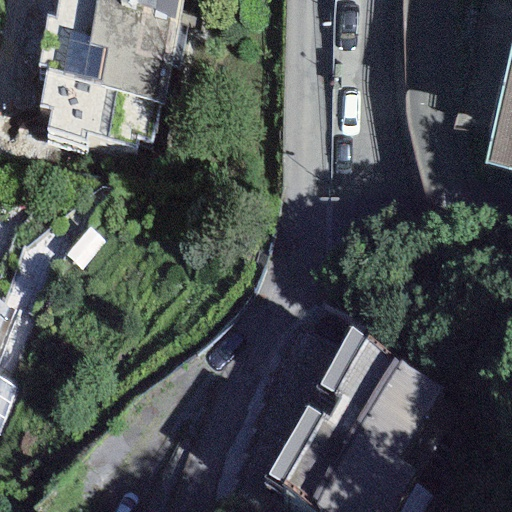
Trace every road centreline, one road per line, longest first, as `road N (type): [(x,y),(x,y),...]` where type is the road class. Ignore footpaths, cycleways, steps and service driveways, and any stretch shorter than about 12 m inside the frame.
road 1 (residential): [(301,311),(333,316),(357,296),(371,0)]
road 2 (residential): [(303,0),(300,245),(291,287),(301,311)]
road 3 (residential): [(187,511),(228,395),(301,311)]
